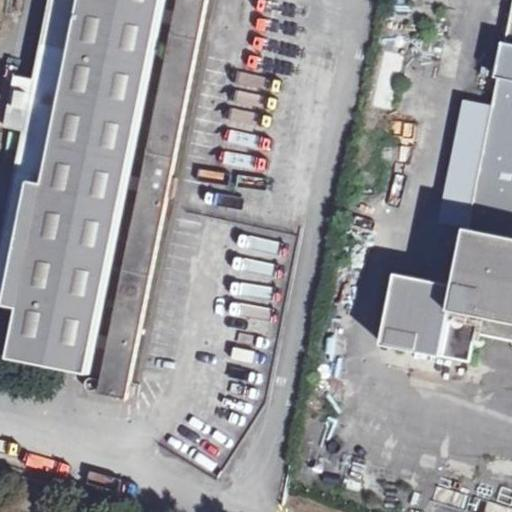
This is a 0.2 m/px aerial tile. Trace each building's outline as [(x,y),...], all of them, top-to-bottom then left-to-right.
[(93,0),(82,54),(52,48),(46,84),(75,90),(34,283),(4,279),(0,303),(28,309),(20,359),(98,375),(103,349),(105,337),(136,189),(139,177),(170,25),(173,14),(175,0),(93,0)] [(93,0),(62,0),(52,48),(82,54),(93,0)] [(115,351),(106,395),(134,401),(216,0),(188,0),(185,15),(183,27),(151,180),(148,192),(118,339),(115,351)] [(173,14),(170,25),(183,27),(185,15),(173,14)] [(511,43),(501,102),(505,102),(457,323),(483,329),(480,346),(511,352),(511,43)] [(75,90),(46,84),(25,80),(16,128),(35,132),(4,279),(34,283),(75,90)] [(151,180),(139,177),(136,189),(148,192),(151,180)] [(118,339),(105,337),(103,349),(115,351),(118,339)]
